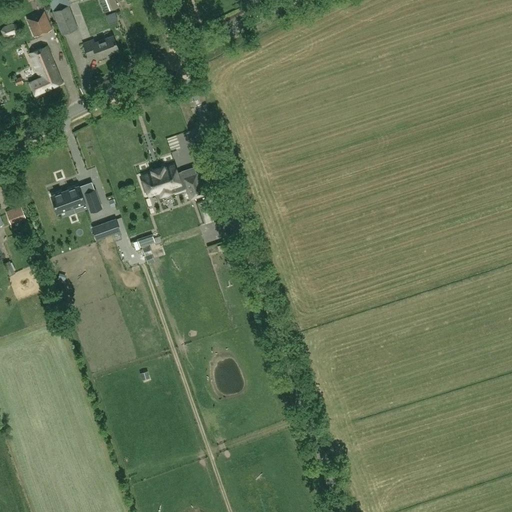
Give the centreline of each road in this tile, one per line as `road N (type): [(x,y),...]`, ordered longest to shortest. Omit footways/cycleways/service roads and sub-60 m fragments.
road 1 (unclassified): [(343,511),(180,57)]
road 2 (tertiary): [(0,147),(180,57)]
road 3 (tertiary): [(180,57),(291,0)]
